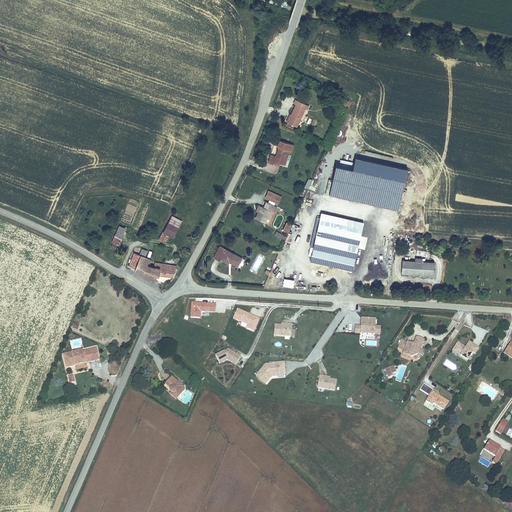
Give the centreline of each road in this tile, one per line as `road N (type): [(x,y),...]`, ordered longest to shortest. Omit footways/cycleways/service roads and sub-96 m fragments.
road 1 (tertiary): [(178,283),(511,309)]
road 2 (tertiary): [(300,0),(244,161),(178,283)]
road 3 (tertiary): [(163,303),(66,511)]
road 4 (unclassified): [(0,211),(163,303)]
road 5 (track): [(348,0),(511,38)]
